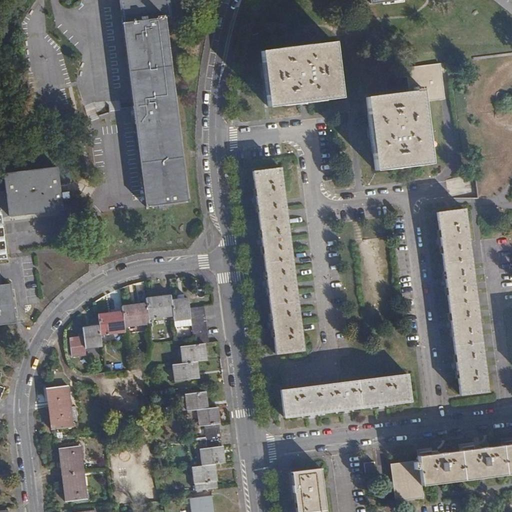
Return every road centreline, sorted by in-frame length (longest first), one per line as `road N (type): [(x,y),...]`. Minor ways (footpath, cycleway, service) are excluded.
road 1 (tertiary): [(226,260),(120,275),(51,321),(22,389),(34,511)]
road 2 (residential): [(433,423),(407,196),(313,206)]
road 3 (tertiary): [(248,447),(226,260)]
road 4 (residential): [(215,142),(305,129),(313,206)]
road 5 (residential): [(313,206),(331,361)]
road 6 (tertiary): [(215,142),(223,57),(241,0)]
